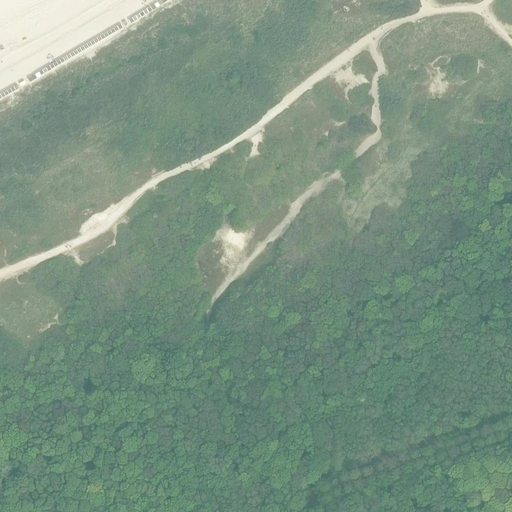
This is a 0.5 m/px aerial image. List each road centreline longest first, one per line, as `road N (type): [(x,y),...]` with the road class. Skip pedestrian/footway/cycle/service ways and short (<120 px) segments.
road 1 (track): [(0,274),(92,236),(148,185),(259,121),(391,21),(486,0)]
road 2 (track): [(511,424),(314,495),(319,511)]
